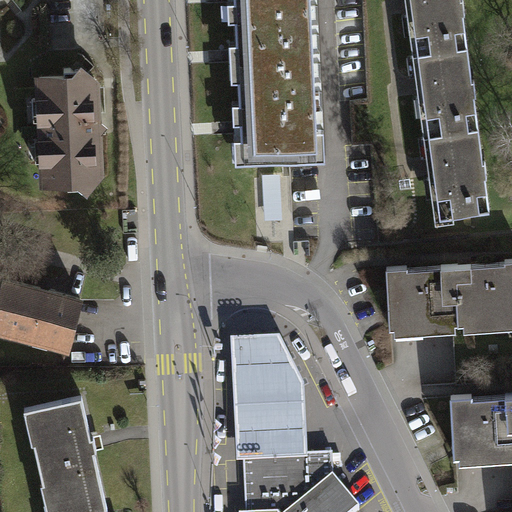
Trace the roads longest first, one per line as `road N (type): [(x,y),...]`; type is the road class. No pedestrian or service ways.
road 1 (residential): [(422,511),(304,294),(252,278),(172,280)]
road 2 (secondary): [(157,0),(172,280)]
road 3 (secondary): [(172,280),(182,511)]
